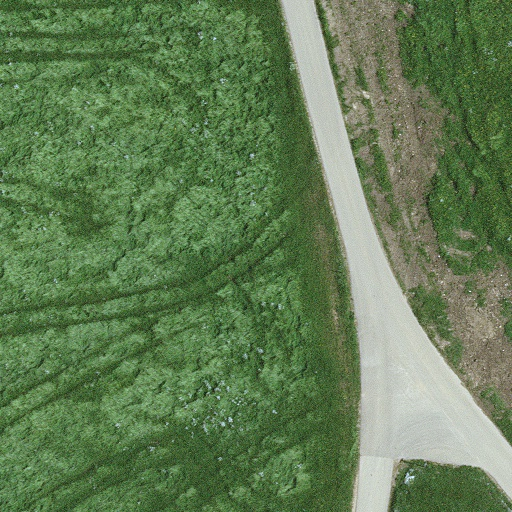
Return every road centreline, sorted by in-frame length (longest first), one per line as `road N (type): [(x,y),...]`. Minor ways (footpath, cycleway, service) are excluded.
road 1 (unclassified): [(297,0),(390,319)]
road 2 (unclassified): [(511,473),(390,319)]
road 3 (unclassified): [(390,319),(370,511)]
